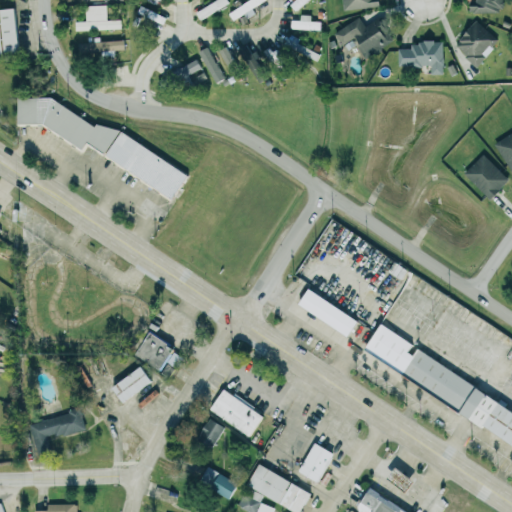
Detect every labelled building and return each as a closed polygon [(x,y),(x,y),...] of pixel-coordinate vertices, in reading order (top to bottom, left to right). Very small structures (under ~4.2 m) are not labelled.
[(257,13),(254,8),(266,0),(248,0),(230,12),(238,25),(257,13)] [(308,0),(292,0),(291,1),(299,9),(308,0)] [(343,0),(345,10),(381,5),(380,0),(343,0)] [(470,0),(471,12),(504,11),(503,0),(470,0)] [(108,4),(87,5),(88,21),(78,21),(78,30),(123,28),(123,19),(108,20),(108,4)] [(0,54),(23,52),(18,7),(0,8),(0,54)] [(322,20),(312,20),(312,14),(301,14),(301,20),(292,19),(292,28),(322,29),(322,20)] [(336,32),(348,50),(357,44),(367,58),(396,39),(380,16),(367,26),(360,16),(336,32)] [(455,44),(478,65),(500,41),(477,20),(455,44)] [(318,60),(321,53),(299,43),(301,37),(291,33),(285,47),(318,60)] [(79,41),(79,58),(116,57),(116,50),(127,49),(126,40),(79,41)] [(399,48),(400,67),(433,66),(433,73),(445,73),(444,41),(413,41),(413,48),(399,48)] [(258,62),(248,43),(239,48),(249,67),(258,62)] [(233,77),(243,72),(230,45),(220,49),(233,77)] [(203,66),(197,57),(159,82),(165,91),(203,66)] [(192,174),(114,125),(98,125),(52,97),(20,97),(21,124),(46,123),(86,148),(90,143),(176,198),(192,174)] [(465,173),(492,198),(510,179),(484,154),(465,173)] [(350,336),(361,321),(312,287),(302,303),(350,336)] [(366,352),(511,441),(511,406),(382,326),(366,352)] [(180,347),(151,332),(138,356),(164,370),(172,355),(175,356),(180,347)] [(125,402),(155,382),(145,366),(114,386),(125,402)] [(212,410),(254,435),(267,413),(225,388),(212,410)] [(31,423),(40,453),(53,449),(50,439),(87,428),(81,409),(31,423)] [(225,425),(208,418),(199,439),(216,447),(225,425)] [(301,471),(321,482),(337,453),(317,442),(301,471)] [(303,511),(314,492),(260,464),(249,486),(297,511),(303,511)] [(215,484),(212,489),(232,499),(240,483),(209,467),(203,478),(215,484)] [(361,511),(414,511),(371,492),(361,511)] [(274,511),(276,508),(242,493),(237,505),(249,510),(247,511),(274,511)] [(78,511),(78,503),(49,504),(49,510),(36,510),(36,511),(78,511)]
